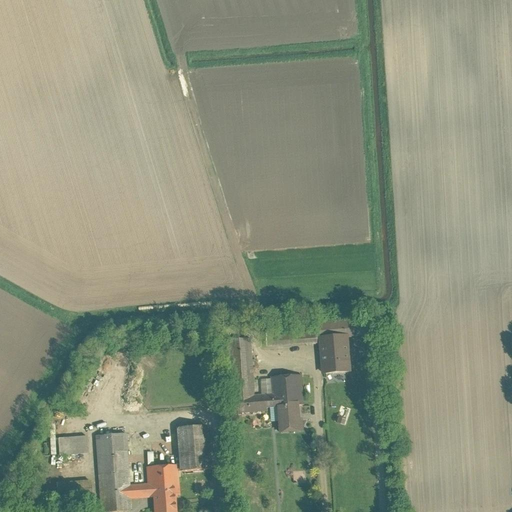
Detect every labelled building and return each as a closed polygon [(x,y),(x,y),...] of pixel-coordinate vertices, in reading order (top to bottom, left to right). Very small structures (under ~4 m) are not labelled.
[(323,373),(356,371),(353,334),(320,336),(323,373)] [(251,396),(247,339),(226,341),(232,418),(273,415),(274,434),(298,432),(296,405),(302,404),(300,376),(271,378),(272,395),(251,396)] [(115,400),(120,401),(125,374),(120,373),(115,400)] [(339,416),(348,418),(351,409),(342,406),(339,416)] [(338,423),(347,425),(348,419),(340,417),(338,423)] [(200,425),(172,427),(176,471),(204,469),(200,425)] [(123,435),(94,437),(99,508),(100,508),(117,507),(126,506),(126,502),(144,501),(144,511),(173,511),(171,467),(143,469),(144,485),(127,486),(123,435)] [(83,436),(64,437),(65,460),(84,459),(83,436)] [(91,502),(89,479),(57,481),(58,504),(91,502)]
